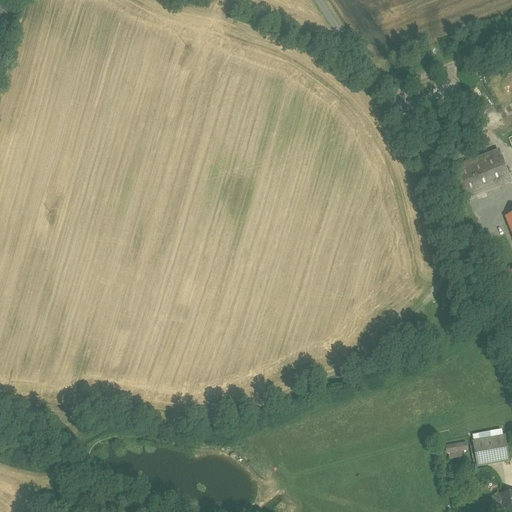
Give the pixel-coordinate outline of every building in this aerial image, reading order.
[(499,151),(452,170),(464,201),(511,183),(499,151)] [(422,325),(377,344),(380,353),(426,334),(422,325)] [(504,437),(473,443),(476,459),(473,459),(474,464),(477,464),(477,466),(509,461),(504,437)] [(459,457),(459,452),(465,451),(464,443),(441,444),(442,454),(447,454),(447,458),(459,457)] [(511,511),(511,493),(498,496),(494,498),(495,507),(500,508),(501,508),(501,511),(511,511)]
